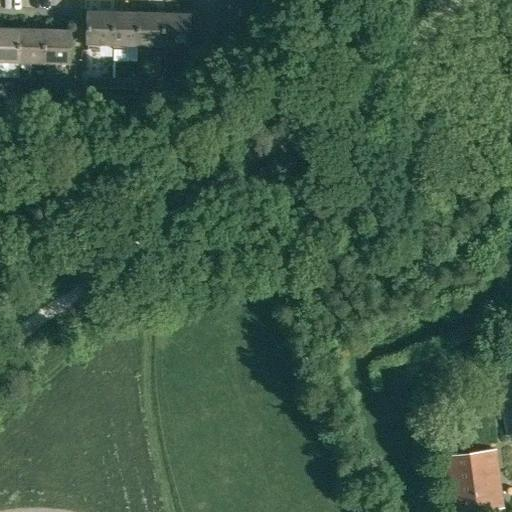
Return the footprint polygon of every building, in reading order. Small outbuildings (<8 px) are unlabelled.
[(241,2),(241,14),(265,15),(265,3),(241,2)] [(89,45),(115,46),(116,11),(90,11),(89,45)] [(115,46),(140,47),(141,12),(116,11),(115,46)] [(165,47),(166,13),(141,12),(140,47),(165,47)] [(191,48),(191,38),(192,13),(166,13),(165,47),(191,48)] [(265,15),(241,14),(241,26),(264,27),(265,15)] [(241,26),(241,39),(241,51),(264,52),(264,40),(264,27),(241,26)] [(0,63),(21,64),(21,29),(0,28),(0,63)] [(31,65),(46,65),(47,29),(21,29),(21,64),(20,80),(31,81),(31,65)] [(47,29),(46,65),(70,66),(71,30),(47,29)] [(191,38),(191,48),(191,62),(203,62),(204,38),(191,38)] [(203,62),(216,62),(216,39),(204,38),(203,62)] [(228,39),(216,39),(216,62),(228,63),(228,39)] [(228,39),(228,63),(240,63),(241,51),(241,39),(228,39)] [(114,89),(115,77),(87,76),(86,88),(114,89)] [(140,78),(115,77),(114,89),(139,89),(140,78)] [(164,90),(165,79),(140,78),(139,89),(164,90)] [(189,80),(165,79),(164,90),(188,91),(189,80)] [(20,101),(0,100),(0,110),(20,111),(20,101)] [(20,111),(45,112),(45,101),(20,101),(20,111)] [(69,102),(45,101),(45,112),(69,112),(69,102)] [(507,433),(511,432),(511,371),(498,373),(507,433)] [(452,511),(470,511),(503,508),(495,449),(445,456),(452,511)]
